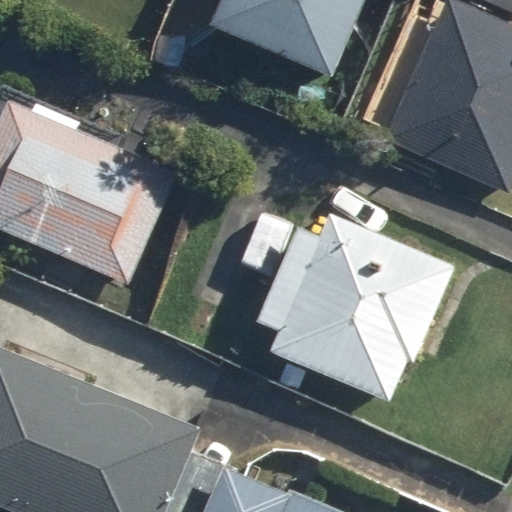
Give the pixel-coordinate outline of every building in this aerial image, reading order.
[(239,0),(230,24),(351,75),(383,0),(239,0)] [(511,23),(460,0),(450,0),(387,138),(511,196),(511,193),(511,23)] [(511,0),(487,0),(511,11),(511,0)] [(191,174),(27,97),(0,154),(0,220),(138,285),(191,174)] [(470,262),(348,211),(337,238),(310,227),(270,322),(292,331),(283,353),(403,402),(420,362),(427,365),(470,262)] [(184,511),(223,422),(16,336),(0,375),(0,494),(43,511),(184,511)] [(352,511),(240,465),(220,511),(352,511)]
